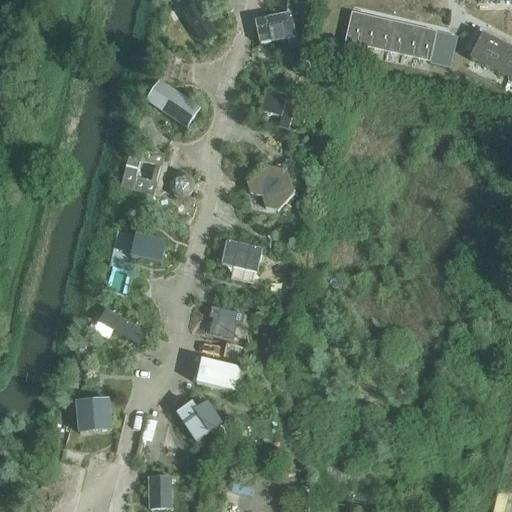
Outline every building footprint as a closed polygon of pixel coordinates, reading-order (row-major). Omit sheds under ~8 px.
[(205,45),(215,39),(196,11),(187,17),(205,45)] [(292,14),(255,22),(260,47),(273,44),(284,42),(286,53),(299,50),(292,14)] [(352,14),(345,44),(359,48),(366,18),(352,14)] [(366,18),(359,48),(373,51),(380,21),(366,18)] [(380,21),(373,51),(387,54),(394,24),(380,21)] [(394,24),(387,54),(402,57),(408,27),(394,24)] [(408,27),(402,57),(416,60),(422,30),(408,27)] [(422,30),(416,60),(430,64),(437,34),(422,30)] [(473,55),(470,61),(511,83),(511,51),(483,36),(477,49),(473,55)] [(167,88),(154,107),(158,110),(187,129),(200,110),(169,89),(167,88)] [(279,128),(288,132),(295,113),(299,115),(304,102),(289,97),(288,100),(267,93),(261,113),(282,120),(279,128)] [(162,165),(165,156),(132,147),(121,189),(154,197),(155,191),(157,185),(137,179),(141,163),(162,169),(162,165)] [(137,179),(157,185),(162,169),(141,163),(137,179)] [(162,165),(162,169),(157,185),(155,191),(162,193),(169,167),(162,165)] [(251,196),(262,199),(266,210),(272,212),(278,213),(295,196),(287,173),(267,168),(263,167),(248,184),(247,185),(251,196)] [(188,198),(193,192),(194,185),(190,178),(183,175),(175,177),(170,183),(169,191),(174,197),(181,200),(188,198)] [(161,266),(166,243),(137,237),(132,260),(161,266)] [(221,267),(258,275),(263,251),(227,243),(221,267)] [(140,348),(148,335),(107,310),(98,324),(140,348)] [(211,324),(242,324),(242,314),(211,314),(211,324)] [(205,356),(225,358),(225,363),(242,365),(244,348),(206,344),(205,356)] [(203,363),(197,386),(202,387),(236,395),(242,372),(203,363)] [(109,401),(77,404),(80,435),(112,432),(109,401)] [(196,444),(223,427),(208,405),(196,413),(192,407),(178,415),(196,444)] [(150,479),(151,511),(171,511),(170,479),(150,479)]
